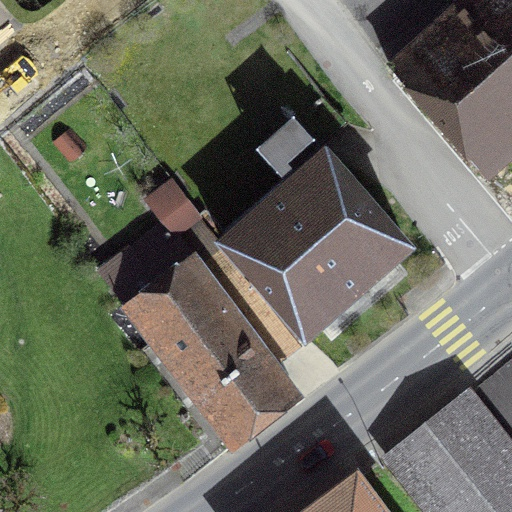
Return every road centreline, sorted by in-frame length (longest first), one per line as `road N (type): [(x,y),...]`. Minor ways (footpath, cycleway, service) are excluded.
road 1 (primary): [(208,511),(511,296)]
road 2 (residential): [(289,0),(511,283)]
road 3 (residential): [(111,0),(0,89)]
